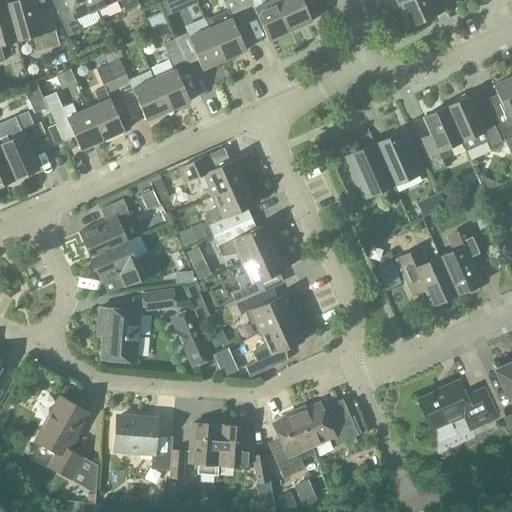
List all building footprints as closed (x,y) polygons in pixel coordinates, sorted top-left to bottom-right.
[(32,0),(24,0),(7,5),(17,42),(34,37),(38,53),(59,48),(55,31),(51,17),(38,21),(32,0)] [(98,10),(93,0),(65,0),(70,11),(59,16),(69,38),(80,33),(74,20),(98,10)] [(140,6),(137,0),(93,0),(98,10),(119,0),(121,0),(127,12),(140,6)] [(182,11),(177,0),(167,0),(159,3),(166,18),(182,11)] [(242,11),(236,0),(223,0),(228,11),(206,21),(210,29),(224,61),(246,52),(231,16),(242,11)] [(250,0),(236,0),(242,11),(253,7),(268,42),(290,32),(277,0),(256,0),(252,2),(250,0)] [(277,0),(290,32),(312,22),(302,0),(277,0)] [(437,0),(436,0),(435,0),(412,0),(398,6),(408,29),(447,12),(441,0),(437,0)] [(17,42),(7,5),(0,6),(0,63),(5,63),(1,46),(17,42)] [(224,61),(210,29),(188,39),(203,71),(224,61)] [(176,40),(164,45),(174,67),(185,62),(176,40)] [(65,78),(81,71),(76,59),(60,65),(65,78)] [(120,60),(108,65),(119,90),(131,85),(120,60)] [(100,104),(88,109),(103,142),(125,132),(108,95),(119,90),(108,65),(97,70),(105,89),(95,94),(100,104)] [(154,80),(168,112),(190,103),(176,70),(154,80)] [(511,78),(493,87),(505,113),(494,118),(506,142),(511,139),(511,128),(510,125),(511,124),(511,78)] [(168,112),(154,80),(132,90),(146,122),(168,112)] [(24,91),(30,102),(42,97),(37,85),(24,91)] [(103,142),(88,109),(77,114),(73,104),(63,109),(56,93),(44,98),(57,126),(56,126),(63,141),(63,140),(64,143),(75,138),(81,151),(103,142)] [(466,153),(489,143),(491,148),(502,143),(491,118),(480,123),(469,98),(466,99),(464,95),(454,100),(456,104),(446,108),(462,143),(466,153)] [(462,143),(446,108),(423,118),(434,143),(423,148),(435,173),(446,168),(443,161),(451,157),(452,153),(450,148),(462,143)] [(29,113),(0,125),(0,147),(15,181),(39,170),(32,154),(44,148),(40,137),(45,135),(41,125),(35,128),(29,113)] [(63,141),(56,126),(49,129),(56,144),(63,141)] [(376,148),(392,184),(420,172),(403,136),(376,148)] [(0,187),(15,181),(0,147),(0,187)] [(392,184),(376,148),(349,160),(365,197),(392,184)] [(212,198),(245,183),(235,160),(213,170),(207,157),(181,168),(192,195),(203,190),(208,189),(212,198)] [(154,183),(162,201),(170,198),(162,180),(154,183)] [(245,183),(212,198),(216,207),(204,217),(213,237),(233,228),(228,218),(255,206),(245,183)] [(439,194),(417,204),(423,219),(445,209),(439,194)] [(132,220),(129,212),(123,200),(101,210),(106,222),(80,233),(91,259),(127,243),(120,225),(132,220)] [(476,220),(489,250),(498,246),(485,216),(476,220)] [(242,264),(275,249),(265,226),(237,238),(233,228),(213,237),(222,257),(238,255),(242,264)] [(440,258),(457,296),(467,291),(468,294),(471,295),(479,292),(480,289),(479,286),(481,285),(471,262),(483,256),(471,228),(450,238),(456,251),(440,258)] [(191,229),(178,234),(184,247),(197,241),(191,229)] [(127,243),(91,259),(102,284),(139,268),(144,280),(158,274),(149,253),(134,259),(127,243)] [(209,274),(221,268),(211,248),(200,253),(209,274)] [(275,249),(242,264),(246,272),(242,276),(236,278),(241,290),(231,294),(237,305),(265,292),(261,282),(285,271),(275,249)] [(440,258),(430,263),(424,249),(397,261),(410,289),(422,283),(433,306),(457,296),(440,258)] [(192,273),(177,274),(177,284),(192,283),(192,273)] [(198,294),(201,293),(197,284),(184,290),(198,322),(209,318),(198,294)] [(174,291),(142,297),(145,314),(177,308),(174,291)] [(260,333),(293,318),(283,297),(250,312),(250,311),(245,314),(251,326),(256,325),(260,333)] [(139,312),(100,309),(98,330),(104,331),(102,360),(135,363),(139,312)] [(189,311),(171,319),(192,368),(211,360),(189,311)] [(293,318),(260,333),(264,343),(252,353),(256,362),(246,367),(251,378),(284,363),(280,353),(304,342),(293,318)] [(484,331),(485,347),(495,346),(496,358),(504,358),(502,330),(484,331)] [(220,332),(210,337),(215,349),(225,344),(220,332)] [(511,363),(497,370),(511,403),(511,363)] [(498,417),(485,388),(468,395),(461,381),(419,400),(432,429),(452,420),(453,421),(465,416),(471,429),(498,417)] [(59,400),(36,442),(57,454),(49,468),(70,480),(82,459),(68,451),(87,416),(59,400)] [(306,408),(296,412),(311,447),(334,438),(337,446),(358,436),(346,408),(326,416),(320,404),(307,410),(306,408)] [(311,447),(296,412),(285,417),(286,419),(273,425),(284,450),(273,455),(284,479),(305,469),(301,461),(315,455),(311,447)] [(157,421),(117,418),(114,450),(154,453),(153,471),(170,472),(173,439),(156,437),(157,421)] [(218,466),(222,426),(193,424),(190,464),(199,465),(198,474),(218,475),(218,466)] [(250,429),(222,426),(218,466),(247,469),(250,429)] [(184,481),(187,452),(173,451),(170,479),(184,481)] [(267,454),(254,456),(258,485),(271,483),(267,454)] [(356,470),(361,482),(372,477),(367,465),(356,470)] [(279,504),(280,511),(286,511),(297,508),(291,493),(278,498),(279,504)] [(301,500),(304,507),(318,501),(315,494),(301,500)] [(254,511),(275,511),(274,503),(261,502),(255,501),(254,511)]
